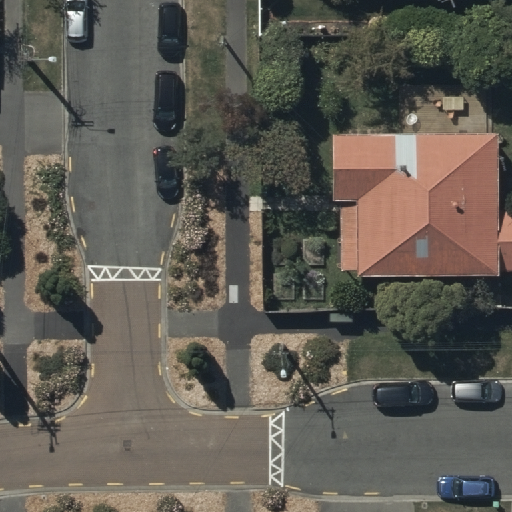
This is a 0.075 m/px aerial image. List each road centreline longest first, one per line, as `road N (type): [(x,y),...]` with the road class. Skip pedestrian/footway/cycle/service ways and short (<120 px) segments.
road 1 (residential): [(125,0),(130,445)]
road 2 (residential): [(511,444),(130,445)]
road 3 (residential): [(130,445),(0,452)]
